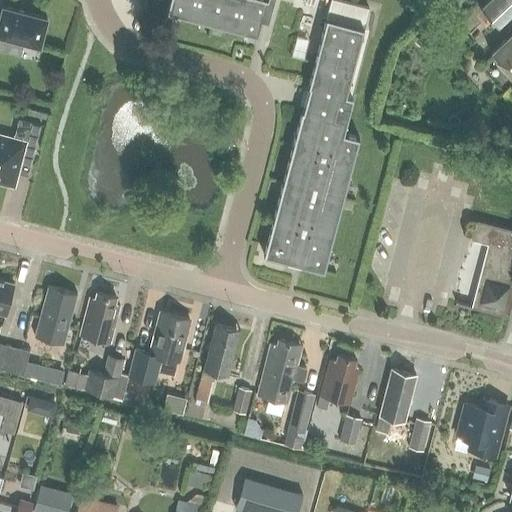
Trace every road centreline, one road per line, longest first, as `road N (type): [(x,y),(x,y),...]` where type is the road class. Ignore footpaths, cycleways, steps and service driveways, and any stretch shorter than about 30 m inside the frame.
road 1 (residential): [(220,296),(261,111),(252,91),(118,42),(93,0)]
road 2 (residential): [(511,373),(220,296)]
road 3 (residential): [(220,296),(0,237)]
